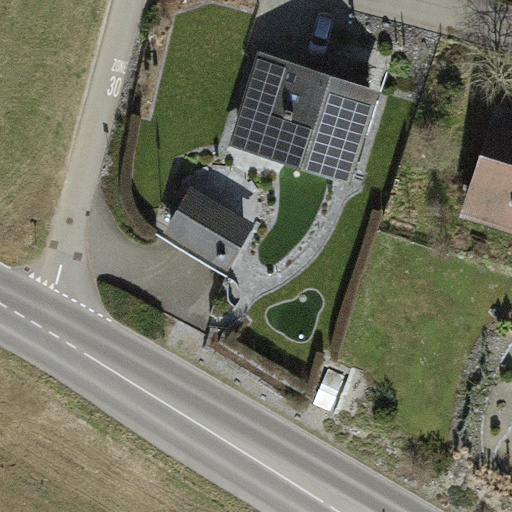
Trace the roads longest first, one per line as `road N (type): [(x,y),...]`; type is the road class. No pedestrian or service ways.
road 1 (residential): [(148,0),(59,336)]
road 2 (primary): [(59,336),(350,511)]
